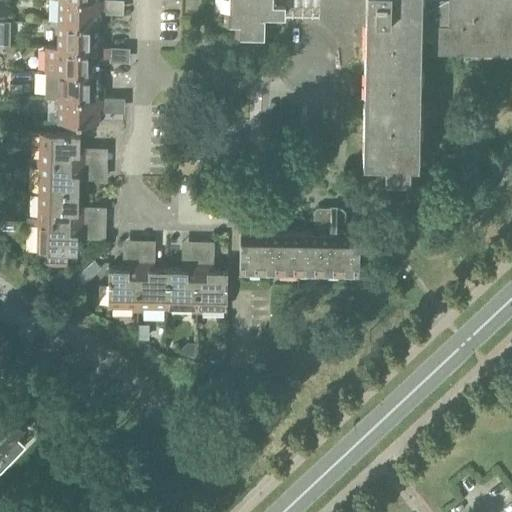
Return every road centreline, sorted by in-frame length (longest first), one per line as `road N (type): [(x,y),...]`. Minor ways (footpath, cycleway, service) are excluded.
road 1 (tertiary): [(284,511),(511,298)]
road 2 (residential): [(233,210),(126,209),(144,82)]
